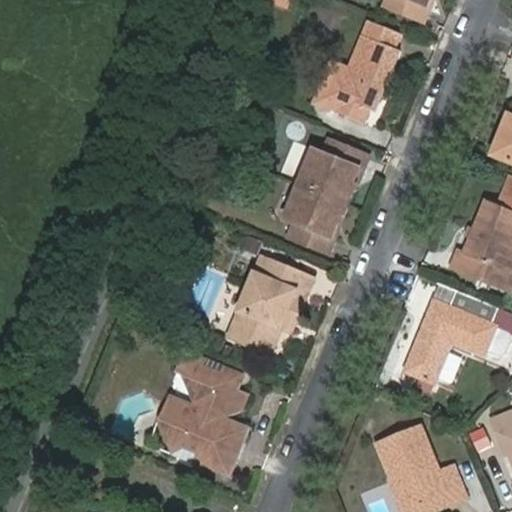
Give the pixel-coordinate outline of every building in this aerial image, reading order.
[(389,0),(387,6),(425,22),(431,7),(426,5),(428,0),(389,0)] [(384,80),(389,83),(401,52),(397,50),(402,36),(372,22),(340,97),(377,112),(385,91),(380,89),(384,80)] [(385,91),(389,83),(384,80),(380,89),(385,91)] [(511,128),(509,135),(504,133),(494,157),(511,164),(511,128)] [(357,172),(362,174),(369,158),(330,143),(324,157),(315,154),(288,220),(297,223),(291,238),(330,254),(336,239),(331,237),(336,223),(341,225),(356,188),(352,185),(357,172)] [(356,188),(362,174),(357,172),(352,185),(356,188)] [(511,176),(511,177),(501,205),(486,200),(473,232),(464,253),(460,251),(453,267),(480,278),(485,263),(511,273),(511,176)] [(336,239),(341,225),(336,223),(331,237),(336,239)] [(268,354),(281,327),(285,318),(292,321),(310,280),(260,258),(227,337),(268,354)] [(511,273),(485,263),(480,278),(511,290),(511,273)] [(499,309),(456,292),(450,307),(434,300),(428,315),(433,317),(428,330),(422,328),(415,348),(405,373),(436,385),(453,345),(485,357),(497,327),(492,324),(499,309)] [(433,317),(428,315),(422,328),(428,330),(433,317)] [(285,318),(281,327),(288,330),(292,321),(285,318)] [(168,416),(156,421),(169,449),(178,446),(196,453),(191,464),(213,473),(220,458),(235,464),(243,442),(226,436),(228,430),(220,426),(225,417),(238,413),(245,396),(235,392),(242,375),(182,351),(173,373),(182,376),(194,404),(168,416)] [(169,393),(156,421),(168,416),(194,404),(169,393)] [(501,437),(508,454),(511,462),(511,413),(491,422),(497,439),(501,437)] [(250,426),(225,417),(220,426),(228,430),(226,436),(243,442),(250,426)] [(376,447),(390,482),(396,480),(408,511),(411,511),(445,497),(449,505),(466,498),(452,468),(437,474),(418,430),(376,447)] [(504,456),(508,454),(501,437),(497,439),(504,456)] [(229,479),(235,464),(220,458),(213,473),(229,479)] [(408,511),(396,480),(390,482),(388,483),(400,511),(433,511),(449,505),(445,497),(411,511),(408,511)]
